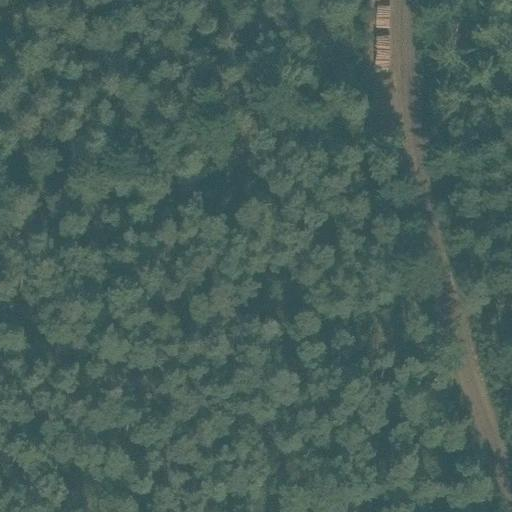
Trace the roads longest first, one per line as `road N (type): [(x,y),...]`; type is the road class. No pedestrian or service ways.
road 1 (track): [(408,115),(0,255)]
road 2 (track): [(408,115),(415,172),(480,417),(511,480)]
